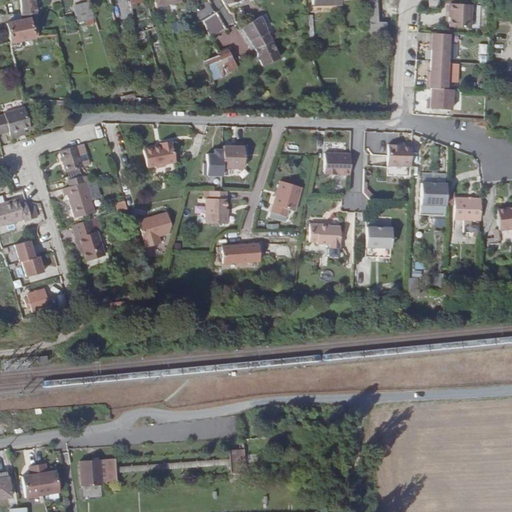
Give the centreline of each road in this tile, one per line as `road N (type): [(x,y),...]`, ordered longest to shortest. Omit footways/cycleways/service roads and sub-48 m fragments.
road 1 (unclassified): [(0,443),(114,424),(148,410),(175,415),(276,398),(511,389)]
road 2 (residential): [(26,158),(29,148),(85,133),(93,118),(283,122)]
road 3 (unknown): [(120,118),(137,247),(80,327)]
road 4 (residential): [(69,285),(26,158)]
road 5 (residential): [(402,125),(411,0)]
